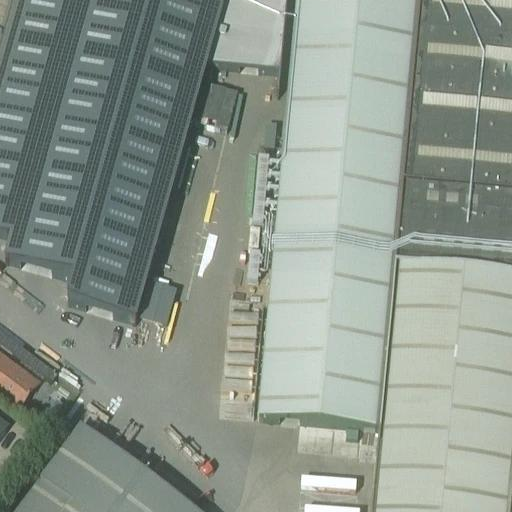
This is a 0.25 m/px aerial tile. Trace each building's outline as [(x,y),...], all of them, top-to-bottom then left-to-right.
[(277,101),(286,0),(17,0),(0,62),(0,91),(0,92),(0,241),(10,245),(4,267),(73,286),(67,310),(134,328),(206,72),(277,79),(275,101),(277,101)] [(511,511),(511,0),(295,0),(256,425),(377,436),(370,511),(511,511)] [(260,184),(259,152),(250,152),(251,184),(260,184)] [(238,275),(250,277),(255,248),(242,247),(238,275)] [(215,388),(245,389),(245,345),(216,344),(215,388)] [(56,377),(18,348),(11,356),(50,385),(56,377)] [(0,361),(0,406),(16,418),(37,389),(0,361)] [(55,402),(37,426),(48,434),(66,410),(55,402)] [(186,511),(80,433),(20,511),(186,511)] [(273,494),(280,485),(236,451),(229,460),(273,494)]
